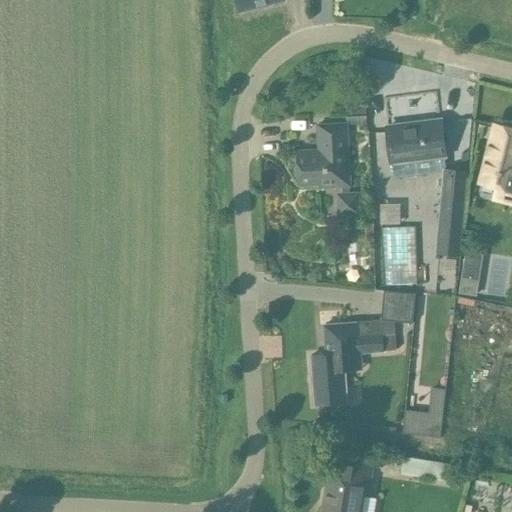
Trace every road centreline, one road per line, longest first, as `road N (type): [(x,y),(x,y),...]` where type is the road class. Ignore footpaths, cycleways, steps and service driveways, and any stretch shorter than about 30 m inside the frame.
road 1 (unclassified): [(237,510),(253,461),(245,116),(254,84),(275,56),(305,40),(349,37),(511,77)]
road 2 (unclassified): [(237,510),(0,499)]
